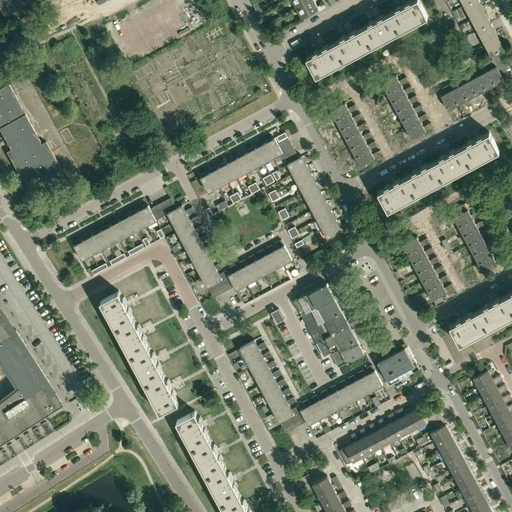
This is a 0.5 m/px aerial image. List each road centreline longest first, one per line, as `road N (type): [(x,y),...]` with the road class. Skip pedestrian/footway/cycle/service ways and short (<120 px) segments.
road 1 (residential): [(309,277),(284,233),(227,263),(173,161)]
road 2 (residential): [(61,300),(160,250),(205,333)]
road 3 (residential): [(21,243),(173,161)]
road 4 (residential): [(278,465),(205,333)]
road 5 (residential): [(511,509),(441,377)]
road 6 (residential): [(444,134),(400,54),(350,80)]
road 7 (residential): [(3,511),(103,447),(100,421)]
road 8 (residential): [(511,266),(468,188),(419,214)]
road 9 (residential): [(173,161),(292,97)]
road 10 (residential): [(323,440),(441,377)]
road 11 (unclassified): [(194,511),(126,405)]
road 12 (residential): [(126,405),(61,300)]
